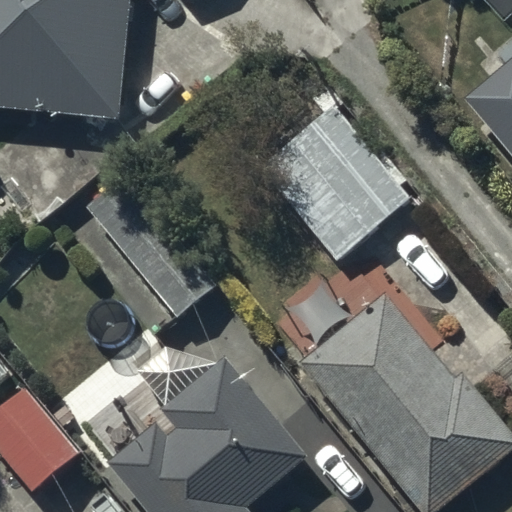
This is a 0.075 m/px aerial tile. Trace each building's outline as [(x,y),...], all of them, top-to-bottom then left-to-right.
[(0,0),(0,125),(126,138),(139,0),(0,0)] [(511,114),(485,137),(511,168),(511,114)] [(341,273),(414,211),(337,119),(263,180),(341,273)] [(126,186),(87,218),(179,329),(218,297),(126,186)] [(388,306),(301,376),(410,511),(455,511),(511,466),(511,443),(465,385),(456,392),(388,306)] [(159,435),(108,478),(135,511),(259,511),(310,471),(229,371),(173,355),(137,385),(165,419),(163,422),(177,442),(171,448),(159,435)] [(0,393),(13,382),(0,367),(0,393)] [(31,401),(0,425),(0,464),(34,506),(84,466),(31,401)]
